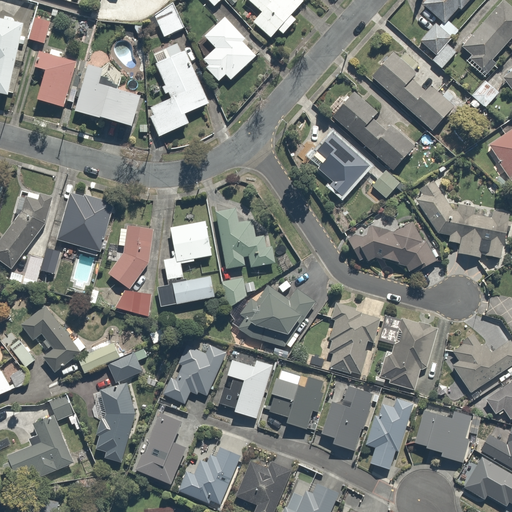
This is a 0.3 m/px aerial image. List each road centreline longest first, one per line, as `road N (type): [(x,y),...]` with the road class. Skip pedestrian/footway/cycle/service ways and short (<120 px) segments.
road 1 (residential): [(249,138),(344,274),(419,297),(456,297)]
road 2 (residential): [(0,133),(154,175),(201,166),(249,138)]
road 3 (residential): [(190,415),(391,495),(424,497)]
road 4 (residential): [(249,138),(372,0)]
